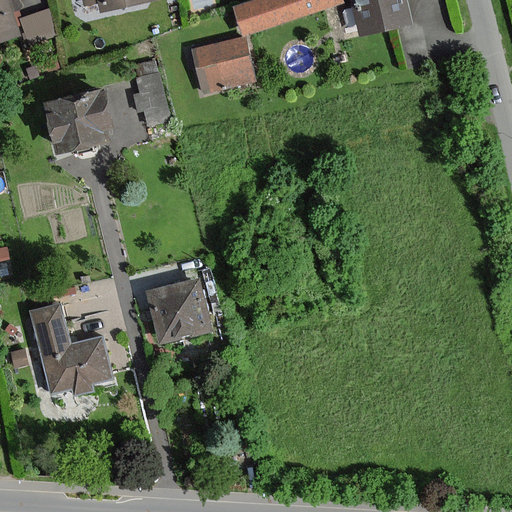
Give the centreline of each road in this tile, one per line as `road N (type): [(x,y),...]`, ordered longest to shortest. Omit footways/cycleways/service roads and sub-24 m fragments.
road 1 (track): [(173,511),(97,177)]
road 2 (residential): [(473,0),(511,143)]
